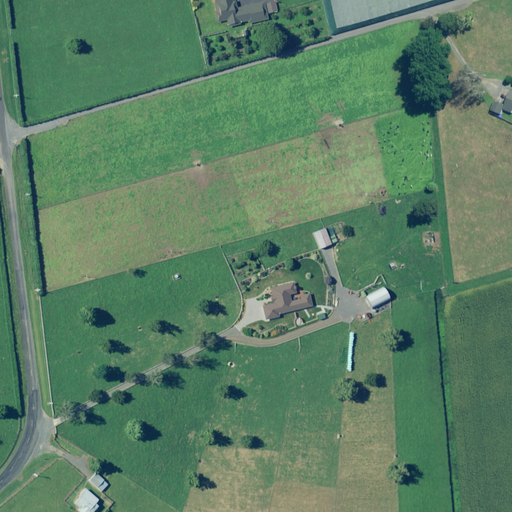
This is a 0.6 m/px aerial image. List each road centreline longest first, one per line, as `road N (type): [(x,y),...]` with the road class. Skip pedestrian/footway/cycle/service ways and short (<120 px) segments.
road 1 (track): [(473,0),(4,135)]
road 2 (unclassified): [(0,484),(22,456),(34,408),(0,90)]
road 3 (track): [(33,420),(55,422),(240,319),(268,322),(304,308)]
